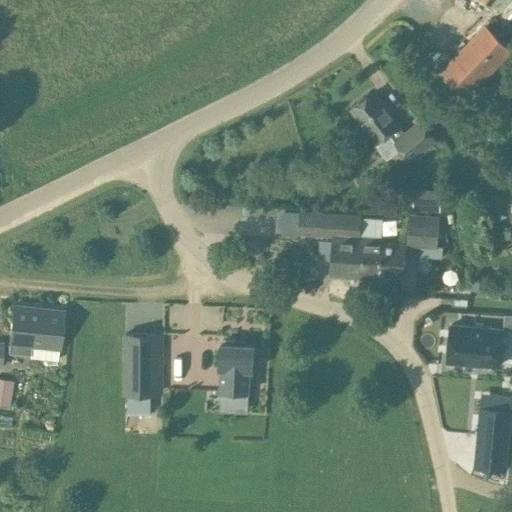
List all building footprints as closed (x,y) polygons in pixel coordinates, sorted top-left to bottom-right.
[(511,51),(511,45),(488,22),(440,71),(467,98),(511,51)] [(400,123),(375,91),(353,108),(378,141),(390,131),(398,141),(399,140),(411,156),(433,139),(421,123),(407,134),(399,124),(400,123)] [(414,192),(414,200),(401,200),(400,209),(414,210),(414,212),(440,213),(440,192),(414,192)] [(382,237),(360,236),(361,214),(301,210),(300,233),(335,235),(332,274),(371,277),(371,272),(403,274),(405,243),(382,242),(382,237)] [(439,220),(408,218),(406,244),(437,247),(439,220)] [(31,343),(40,344),(39,356),(58,358),(63,309),(14,304),(9,351),(30,353),(31,343)] [(504,328),(451,324),(448,360),(501,364),(504,328)] [(157,393),(157,333),(125,333),(125,393),(157,393)] [(223,340),(223,343),(221,343),(220,366),(222,366),(220,389),(226,389),(227,384),(235,385),(235,389),(249,390),(249,381),(252,381),(253,368),(254,344),(236,343),(236,340),(223,340)] [(13,380),(0,377),(0,403),(9,405),(13,380)] [(480,404),(475,464),(507,467),(511,407),(480,404)]
